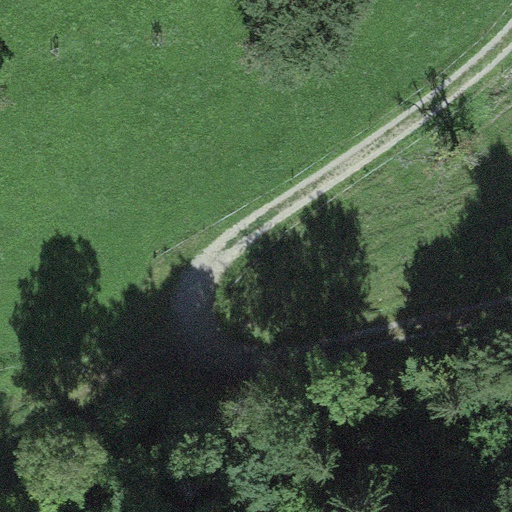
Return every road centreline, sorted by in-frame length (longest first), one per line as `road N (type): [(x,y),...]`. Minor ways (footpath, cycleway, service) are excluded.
road 1 (track): [(511,48),(421,123),(215,254),(185,294),(186,332),(209,360),(266,366),(511,317)]
road 2 (track): [(186,332),(140,340),(0,457)]
